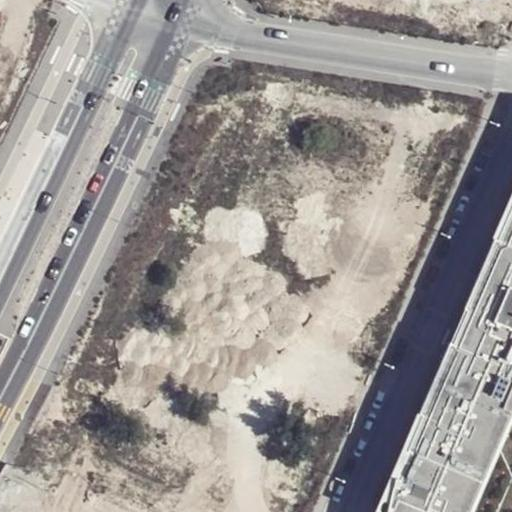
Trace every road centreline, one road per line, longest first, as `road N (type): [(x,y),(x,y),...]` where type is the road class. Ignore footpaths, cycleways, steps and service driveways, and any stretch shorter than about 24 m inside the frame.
road 1 (residential): [(511,138),(353,511)]
road 2 (tertiary): [(0,380),(31,294),(173,15)]
road 3 (residential): [(173,15),(253,35),(511,72)]
road 4 (tertiary): [(141,7),(0,296)]
